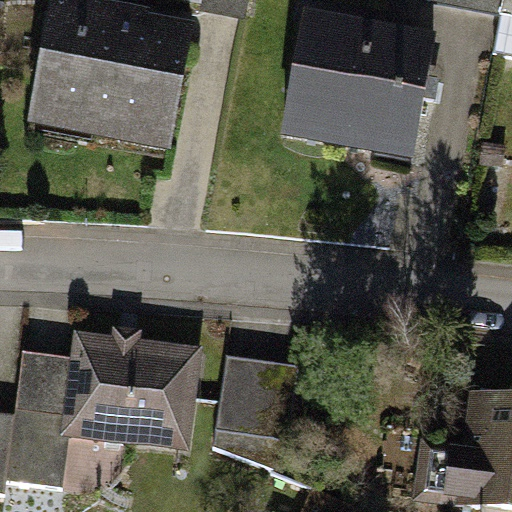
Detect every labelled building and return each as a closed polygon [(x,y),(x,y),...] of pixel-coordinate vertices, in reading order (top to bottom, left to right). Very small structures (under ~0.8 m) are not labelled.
[(251,0),(187,0),(187,9),(248,19),(251,0)] [(508,0),(440,0),(439,8),(504,19),(508,0)] [(189,32),(57,12),(38,131),(170,152),(189,32)] [(437,59),(308,36),(289,141),(419,163),(437,59)] [(204,359),(84,345),(71,446),(192,460),(204,359)] [(73,367),(24,363),(14,488),(63,492),(73,367)] [(301,376),(236,367),(226,439),(291,448),(301,376)] [(511,511),(511,413),(482,410),(477,463),(446,461),(441,511),(511,511)] [(0,484),(11,426),(0,424),(0,484)]
